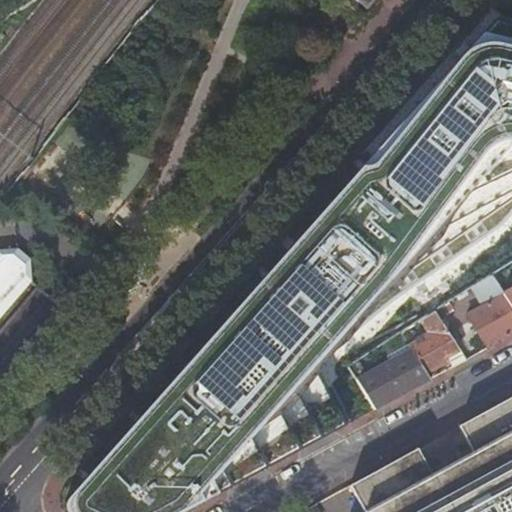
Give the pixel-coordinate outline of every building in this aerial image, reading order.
[(356,0),(369,10),(377,0),(356,0)] [(511,65),(510,65),(486,67),(468,75),(444,100),(366,182),(72,511),(182,511),(343,425),(321,387),(399,298),(511,218),(511,65)] [(5,254),(0,251),(0,321),(34,280),(28,274),(27,263),(16,254),(5,254)] [(479,298),(474,290),(436,314),(450,336),(462,329),(453,315),(479,298)] [(502,342),(511,336),(511,307),(505,296),(469,317),(488,349),(502,342)] [(450,336),(436,314),(423,322),(431,334),(410,346),(413,351),(427,375),(443,366),(441,362),(446,359),(452,369),(457,367),(466,361),(450,336)] [(373,371),(356,380),(372,405),(376,410),(404,395),(431,380),(427,375),(413,351),(377,371),(373,371)] [(511,511),(511,399),(485,414),(458,428),(474,457),(432,479),(417,451),(382,470),(349,488),(362,511),(511,511)]
